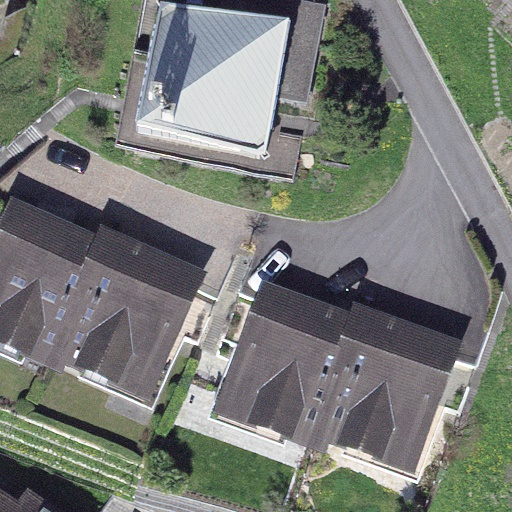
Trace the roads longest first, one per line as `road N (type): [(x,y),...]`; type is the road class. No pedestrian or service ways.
road 1 (residential): [(111,202),(219,244),(389,285),(485,239)]
road 2 (residential): [(485,239),(374,0)]
